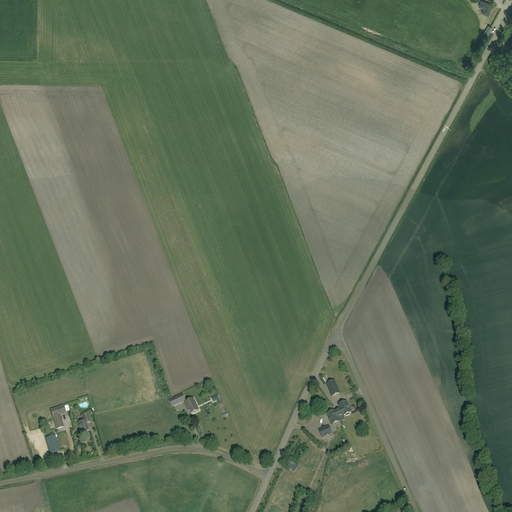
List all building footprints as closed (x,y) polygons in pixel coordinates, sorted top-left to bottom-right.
[(492,6),(481,1),(479,6),(486,9),(484,14),(488,15),(492,6)] [(492,28),(488,26),(483,35),(487,37),(492,28)] [(339,393),(334,381),(327,384),(332,397),(339,393)] [(172,407),(186,401),(183,395),(170,401),(172,407)] [(193,398),(184,403),(188,411),(190,410),(191,414),(199,410),(193,398)] [(343,416),(345,415),(345,416),(346,416),(349,415),(350,414),(349,413),(351,412),(346,401),(338,405),(340,410),(335,412),(338,418),(343,415),(343,416)] [(56,429),(63,427),(59,415),(66,413),(66,412),(64,407),(63,406),(57,408),(50,410),(56,429)] [(340,421),(338,418),(335,412),(335,410),(327,414),(332,425),(340,421)] [(90,422),(87,414),(82,416),(83,421),(78,423),(81,432),(88,430),(86,423),(90,422)] [(329,426),(327,427),(319,431),(322,438),(332,434),(329,426)] [(59,451),(55,435),(46,438),(50,454),(59,451)]
